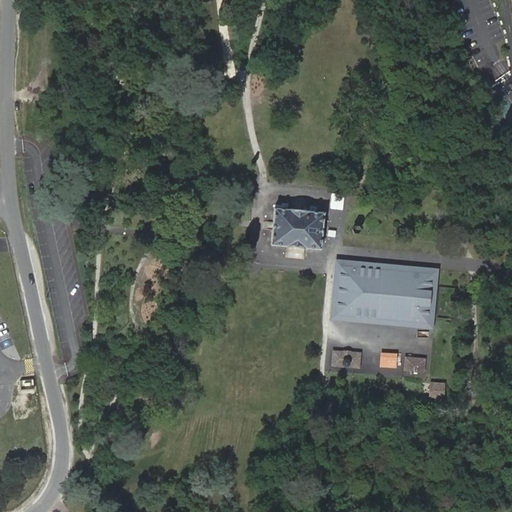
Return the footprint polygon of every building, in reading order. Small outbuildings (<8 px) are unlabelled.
[(274,208),(271,245),(296,247),(321,250),(325,213),(274,208)] [(432,274),(342,265),(337,314),(428,323),(432,274)] [(359,369),(360,354),(350,353),(350,352),(344,351),(343,353),(333,352),(332,367),(359,369)] [(424,359),(405,358),(404,369),(423,371),(424,359)] [(444,388),(429,387),(428,403),(442,404),(444,388)]
